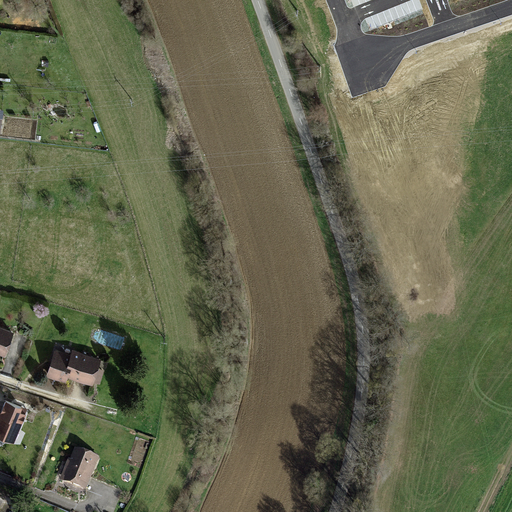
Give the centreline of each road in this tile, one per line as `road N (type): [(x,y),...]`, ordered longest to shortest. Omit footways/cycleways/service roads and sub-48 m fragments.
road 1 (tertiary): [(259,0),(352,273),(363,330),(362,389),(331,511)]
road 2 (unclassified): [(511,8),(391,48),(359,43),(344,21)]
